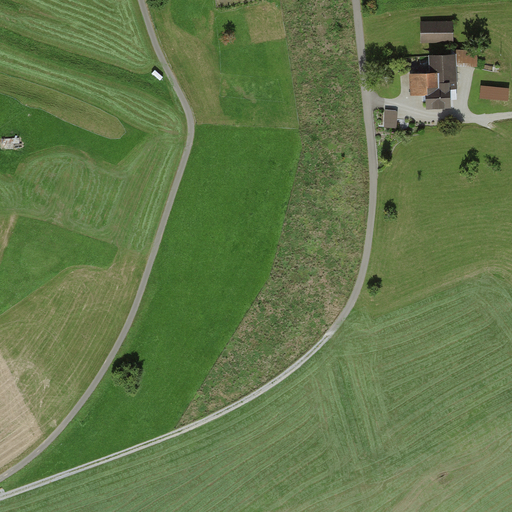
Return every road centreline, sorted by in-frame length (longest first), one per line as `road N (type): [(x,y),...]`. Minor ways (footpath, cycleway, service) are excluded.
road 1 (track): [(357,0),(376,185),(364,273),(336,329),(245,401),(0,499)]
road 2 (track): [(140,0),(192,128),(133,317),(103,374),(61,432),(0,477)]
road 3 (track): [(366,95),(407,104),(422,117),(511,117)]
